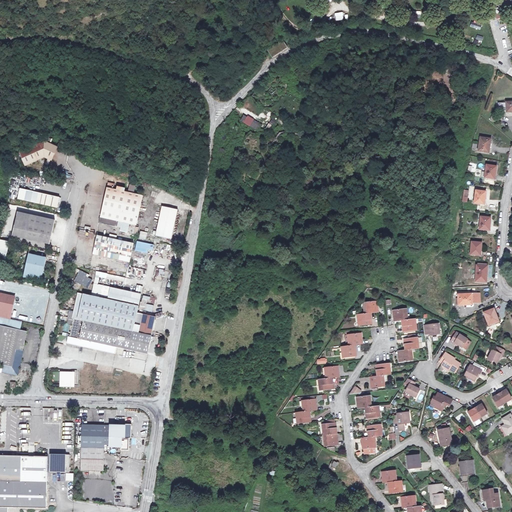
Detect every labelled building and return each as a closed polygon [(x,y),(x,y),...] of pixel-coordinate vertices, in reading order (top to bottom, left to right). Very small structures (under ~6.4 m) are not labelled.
[(501,8),(503,13),(511,10),(511,0),(497,0),(498,3),(500,3),(501,8)] [(282,39),(266,49),(271,57),(287,47),(282,39)] [(258,131),(262,123),(247,115),(243,123),(258,131)] [(492,138),(482,137),(479,151),(489,152),(492,138)] [(36,147),(17,155),(23,167),(37,160),(40,160),(42,160),(48,161),(53,149),(45,147),(41,147),(38,147),(36,147)] [(13,164),(15,163),(14,161),(11,155),(3,160),(7,167),(13,164)] [(497,166),(486,165),(485,178),(495,178),(497,166)] [(70,191),(72,183),(65,181),(63,189),(70,191)] [(131,225),(133,225),(140,196),(131,193),(132,186),(127,185),(125,192),(104,187),(95,223),(114,227),(115,221),(118,222),(116,230),(129,233),(131,225)] [(486,191),(476,190),(474,203),(485,204),(486,191)] [(57,198),(30,191),(28,201),(54,208),(57,198)] [(176,211),(159,207),(153,236),(169,240),(176,211)] [(0,223),(0,235),(10,237),(15,214),(3,211),(0,223)] [(52,221),(15,214),(10,237),(47,246),(52,221)] [(491,217),(481,216),(480,229),(490,230),(491,217)] [(125,262),(129,243),(93,235),(89,254),(125,262)] [(0,258),(5,260),(9,241),(0,239),(0,258)] [(134,251),(147,254),(148,249),(153,250),(154,245),(137,241),(134,251)] [(482,243),(472,241),(471,254),(481,255),(482,243)] [(43,260),(25,255),(20,278),(38,282),(43,260)] [(487,265),(477,264),(476,281),(486,282),(487,265)] [(91,279),(88,278),(89,274),(78,270),(74,282),(89,287),(91,279)] [(109,287),(106,299),(137,306),(140,294),(109,287)] [(70,318),(132,331),(133,325),(137,306),(106,299),(73,292),(68,318),(70,318)] [(480,293),(458,294),(458,298),(458,304),(472,304),(472,302),(472,299),(475,299),(475,300),(480,300),(480,293)] [(0,294),(0,317),(6,319),(11,297),(0,294)] [(366,301),(367,312),(372,312),(379,311),(378,300),(366,301)] [(145,311),(152,312),(153,305),(146,304),(145,311)] [(406,308),(394,309),(396,320),(403,319),(407,319),(406,308)] [(493,308),(483,312),(488,325),(498,321),(493,308)] [(373,323),(372,312),(367,312),(365,312),(360,313),(361,324),(373,323)] [(142,314),(139,326),(138,333),(150,335),(154,317),(142,314)] [(19,322),(6,319),(0,317),(0,326),(17,331),(19,322)] [(138,333),(132,331),(70,318),(66,336),(64,336),(62,343),(114,354),(116,348),(147,354),(150,335),(138,333)] [(410,319),(407,319),(403,319),(404,331),(416,330),(415,318),(410,319)] [(438,323),(425,325),(426,333),(430,333),(430,335),(435,334),(435,333),(439,333),(438,323)] [(17,331),(0,326),(0,371),(13,375),(23,333),(17,331)] [(467,339),(456,332),(451,341),(454,344),(455,342),(458,344),(462,347),(463,346),(467,339)] [(350,335),(351,345),(356,345),(364,344),(362,333),(350,335)] [(417,337),(405,339),(406,350),(411,349),(413,349),(418,348),(417,337)] [(467,339),(463,346),(466,349),(471,342),(467,339)] [(358,356),(356,345),(351,345),(349,346),(344,346),(346,358),(358,356)] [(504,350),(497,347),(495,351),(492,350),(488,359),(496,363),(498,358),(501,354),(502,355),(504,350)] [(412,360),(411,349),(406,350),(399,350),(400,361),(412,360)] [(445,352),(444,354),(441,359),(440,361),(443,363),(442,364),(443,367),(447,368),(449,369),(455,373),(460,363),(454,359),(455,358),(451,356),(450,357),(448,355),(449,354),(445,352)] [(389,363),(377,364),(378,375),(383,374),(385,374),(390,374),(389,363)] [(481,370),(470,364),(465,376),(474,380),(478,373),(480,374),(481,370)] [(327,366),(329,378),(333,377),(341,376),(339,365),(327,366)] [(57,387),(75,387),(74,372),(54,372),(54,380),(57,380),(57,387)] [(384,386),(383,374),(378,375),(371,376),(372,387),(384,386)] [(335,388),(333,377),(329,378),(326,378),(321,379),(323,390),(335,388)] [(413,381),(407,378),(405,381),(410,384),(406,392),(416,397),(420,389),(414,386),(415,382),(413,381)] [(503,390),(499,392),(505,403),(511,398),(507,389),(503,391),(503,390)] [(452,400),(438,392),(436,397),(434,396),(432,402),(437,404),(436,407),(442,410),(446,403),(449,405),(452,400)] [(496,395),(493,397),(498,407),(505,403),(499,392),(495,394),(496,395)] [(358,407),(366,406),(371,406),(369,395),(357,396),(358,407)] [(298,411),(299,413),(311,411),(318,410),(317,399),(305,401),(306,410),(304,410),(298,411)] [(478,404),(474,407),(481,417),(488,413),(482,404),(479,405),(478,404)] [(372,406),(371,406),(366,406),(367,418),(380,417),(378,405),(372,406)] [(471,410),(468,412),(474,421),(481,417),(474,407),(470,409),(471,410)] [(312,423),(311,411),(299,413),(300,425),(312,423)] [(404,412),(398,413),(398,415),(399,421),(400,430),(405,429),(404,422),(405,422),(405,421),(410,420),(409,413),(404,414),(404,412)] [(459,421),(464,417),(460,413),(455,418),(459,421)] [(511,431),(511,415),(511,414),(503,419),(505,422),(506,422),(506,423),(502,426),(507,434),(511,431)] [(338,434),(337,422),(325,424),(326,435),(338,434)] [(83,447),(83,448),(99,448),(107,448),(107,444),(112,444),(113,427),(113,425),(107,425),(83,424),(83,436),(81,436),(80,447),(83,447)] [(113,427),(112,444),(112,446),(124,446),(124,450),(132,450),(132,438),(134,438),(134,424),(127,424),(127,426),(119,426),(119,427),(113,427)] [(368,425),(369,437),(374,436),(376,436),(382,435),(380,424),(368,425)] [(454,444),(451,428),(440,431),(441,438),(443,438),(444,447),(454,444)] [(340,445),(338,434),(326,435),(328,446),(340,445)] [(369,437),(362,437),(363,449),(375,447),(374,436),(369,437)] [(99,448),(83,448),(82,471),(106,471),(106,453),(107,448),(99,448)] [(0,454),(0,480),(48,481),(48,472),(48,456),(0,454)] [(422,468),(421,455),(408,457),(409,469),(422,468)] [(333,460),(329,467),(335,471),(340,463),(338,462),(338,463),(333,460)] [(475,473),(473,461),(461,463),(463,475),(475,473)] [(384,483),(389,482),(396,482),(395,471),(383,472),(384,483)] [(0,480),(0,511),(8,511),(9,506),(47,508),(48,481),(0,480)] [(398,481),(396,482),(389,482),(390,493),(402,492),(401,481),(398,481)] [(445,504),(443,485),(431,487),(432,502),(435,501),(436,505),(445,504)] [(500,506),(498,494),(494,495),(493,489),(483,491),(485,501),(489,500),(490,508),(500,506)] [(403,509),(408,508),(415,507),(413,496),(402,498),(403,509)]
